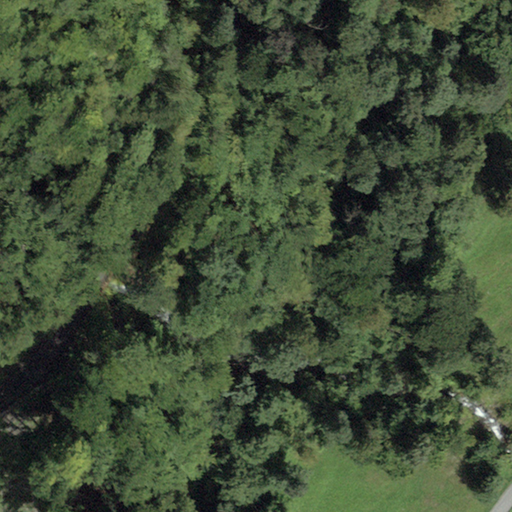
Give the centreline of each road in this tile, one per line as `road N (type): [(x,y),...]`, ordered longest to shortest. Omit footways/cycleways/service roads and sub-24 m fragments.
road 1 (track): [(155,175),(44,360),(0,399)]
road 2 (track): [(155,175),(150,118),(84,0)]
